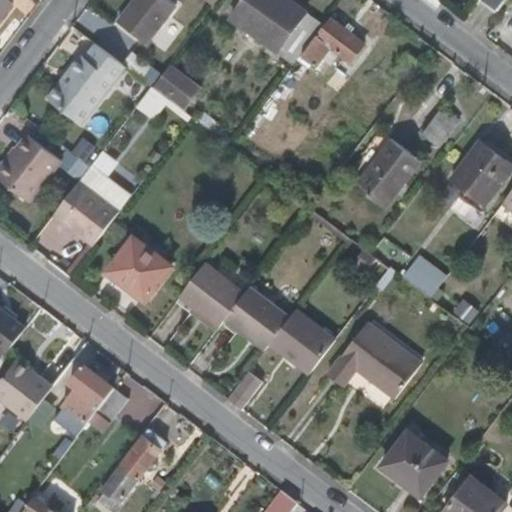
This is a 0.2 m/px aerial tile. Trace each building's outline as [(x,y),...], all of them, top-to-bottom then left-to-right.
[(0,0),(0,21),(14,4),(8,0),(0,0)] [(168,0),(136,0),(120,22),(148,43),(176,5),(168,0)] [(292,64),(322,24),(288,0),(247,0),(232,22),(292,64)] [(481,0),(498,12),(507,0),(481,0)] [(333,19),(304,55),(319,67),(333,48),(352,63),(366,44),(333,19)] [(114,57),(98,45),(88,57),(84,54),(50,100),(70,115),(114,57)] [(128,68),(148,83),(156,71),(134,53),(125,65),(128,68)] [(405,86),(422,64),(408,53),(391,75),(405,86)] [(114,57),(70,115),(84,125),(128,68),(125,65),(114,57)] [(171,66),(156,86),(186,109),(202,89),(171,66)] [(164,96),(153,87),(140,105),(151,114),(164,96)] [(423,135),(432,142),(439,147),(458,120),(443,108),(423,135)] [(198,121),(214,133),(219,125),(204,113),(198,121)] [(0,162),(0,178),(14,188),(31,202),(62,161),(29,135),(18,150),(13,146),(0,162)] [(79,177),(98,147),(81,137),(62,166),(79,177)] [(393,140),(357,186),(385,207),(420,160),(393,140)] [(511,163),(483,141),(453,181),(485,205),(511,170),(511,163)] [(439,147),(432,142),(423,153),(429,158),(439,147)] [(93,167),(82,181),(91,188),(102,173),(94,167),(93,167)] [(82,181),(55,215),(68,226),(95,246),(132,196),(102,173),(91,188),(82,181)] [(451,216),(437,237),(456,250),(470,229),(451,216)] [(136,239),(112,271),(147,298),(171,266),(136,239)] [(404,276),(433,297),(448,277),(426,261),(417,273),(410,269),(404,276)] [(208,264),(182,298),(221,328),(226,321),(247,293),(208,264)] [(431,299),(471,330),(491,303),(451,273),(448,277),(433,297),(431,299)] [(247,293),(226,321),(265,351),(271,344),(291,317),(252,287),(247,293)] [(0,364),(7,356),(27,328),(0,306),(0,364)] [(271,344),(311,375),(338,339),(297,309),(291,317),(271,344)] [(345,386),(358,370),(397,399),(422,363),(369,323),(330,375),(345,386)] [(0,400),(27,422),(55,386),(20,359),(0,387),(0,400)] [(115,389),(116,387),(86,364),(72,382),(78,388),(64,406),(89,424),(98,412),(115,389)] [(250,372),(230,399),(243,409),(263,382),(250,372)] [(129,399),(115,389),(98,412),(111,422),(129,399)] [(39,427),(54,409),(45,401),(30,420),(39,427)] [(169,442),(151,428),(103,490),(121,504),(169,442)] [(409,433),(384,466),(421,494),(447,462),(409,433)] [(473,480),(448,511),(499,511),(505,505),(473,480)] [(299,503),(287,494),(274,511),(293,511),(297,507),(299,503)] [(58,511),(56,510),(49,506),(34,497),(29,507),(25,511),(58,511)] [(49,506),(56,510),(59,506),(52,501),(49,506)]
